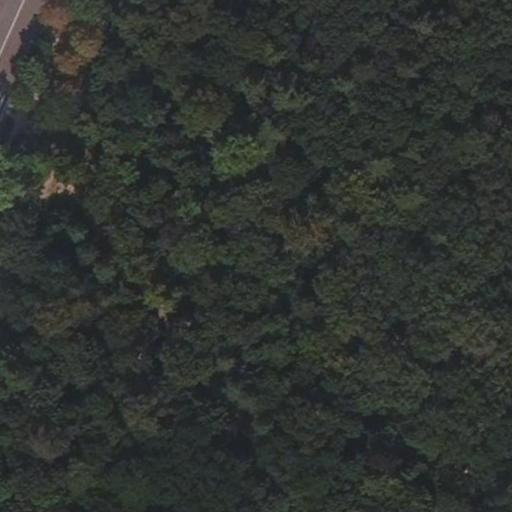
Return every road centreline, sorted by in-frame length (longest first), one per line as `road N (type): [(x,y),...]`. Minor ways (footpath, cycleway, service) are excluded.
road 1 (track): [(305,511),(16,122)]
road 2 (track): [(511,407),(448,511)]
